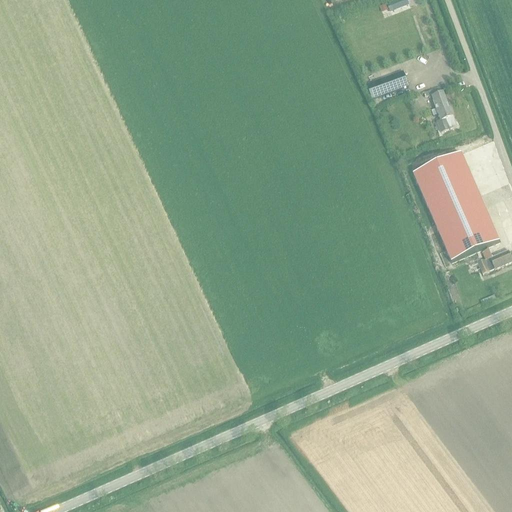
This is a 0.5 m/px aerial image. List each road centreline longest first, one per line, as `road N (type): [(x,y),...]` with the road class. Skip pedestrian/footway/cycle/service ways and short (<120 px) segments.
road 1 (tertiary): [(45,511),(511,311)]
road 2 (residential): [(511,176),(447,0)]
